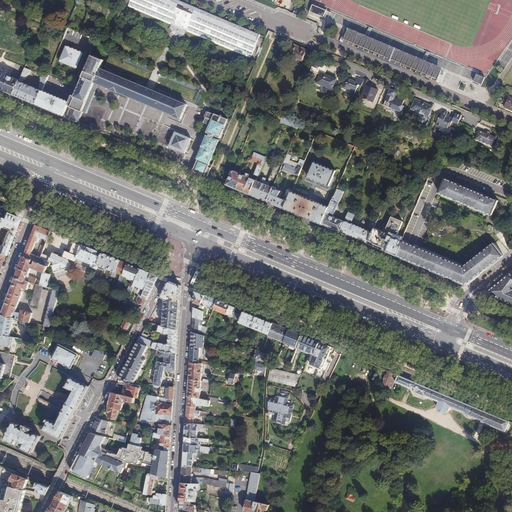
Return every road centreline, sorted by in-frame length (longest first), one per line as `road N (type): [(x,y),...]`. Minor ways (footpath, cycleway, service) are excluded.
road 1 (residential): [(203,179),(474,290)]
road 2 (residential): [(41,511),(165,274),(187,281)]
road 3 (primary): [(209,246),(442,344)]
road 4 (primary): [(448,327),(215,231)]
road 5 (residential): [(187,281),(173,511)]
road 6 (unknown): [(511,436),(486,442),(457,430),(390,397),(367,372)]
road 7 (primary): [(202,225),(50,160)]
road 8 (primary): [(45,174),(195,240)]
